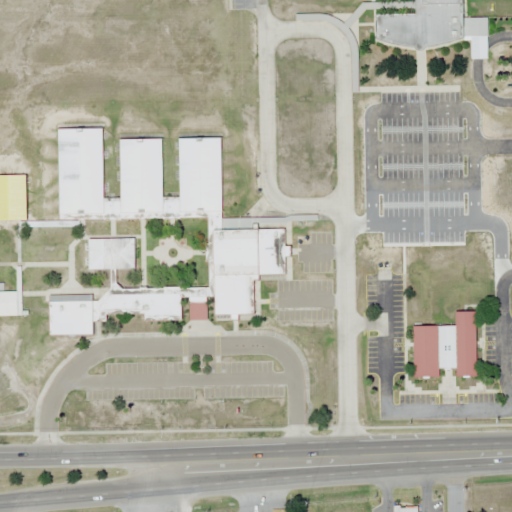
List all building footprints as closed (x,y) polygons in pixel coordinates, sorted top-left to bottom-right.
[(413,0),(415,4),(415,14),(376,14),(377,46),(443,45),(488,32),(488,18),(464,18),(464,0),(413,0)] [(247,316),(297,227),(222,227),(221,139),(179,139),(179,198),(162,198),(162,140),(120,140),(120,198),(103,198),(103,129),(59,129),(59,218),(208,217),(208,288),(136,272),(135,239),(89,239),(89,269),(111,269),(111,296),(50,296),(50,328),(186,328),(186,319),(208,319),(219,316),(247,316)] [(0,174),(0,220),(27,220),(27,175),(0,174)] [(0,291),(0,315),(17,316),(17,292),(0,291)] [(477,377),(477,311),(455,311),(455,326),(413,326),(413,378),(440,378),(440,368),(457,368),(457,378),(477,377)]
